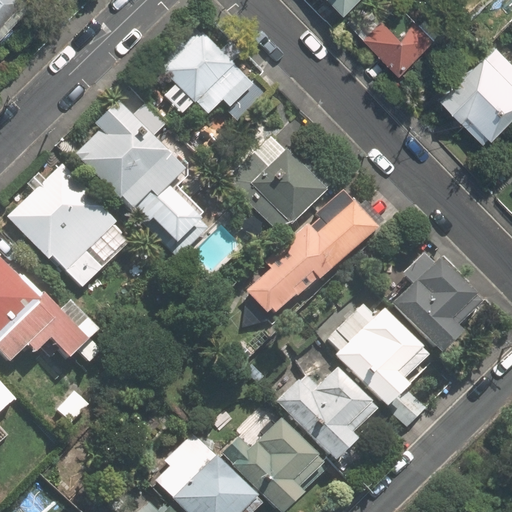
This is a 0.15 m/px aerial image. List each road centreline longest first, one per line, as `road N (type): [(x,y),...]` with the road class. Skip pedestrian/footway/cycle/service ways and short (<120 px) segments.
road 1 (residential): [(252,0),(511,276)]
road 2 (residential): [(0,142),(145,0)]
road 3 (residential): [(511,378),(375,511)]
